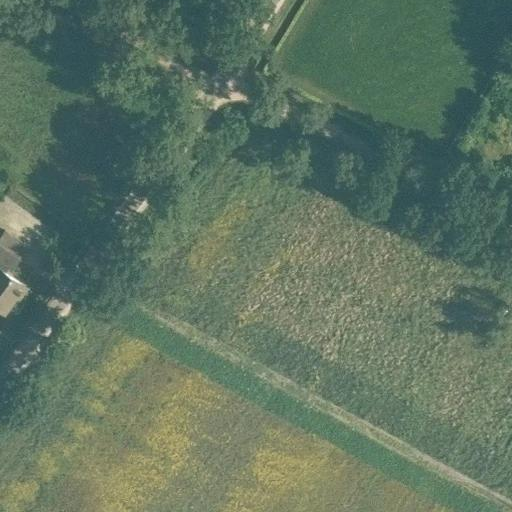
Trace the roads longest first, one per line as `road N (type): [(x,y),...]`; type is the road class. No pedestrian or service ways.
road 1 (unclassified): [(0,389),(127,217),(268,0)]
road 2 (track): [(215,76),(511,231)]
road 3 (track): [(215,76),(97,0)]
